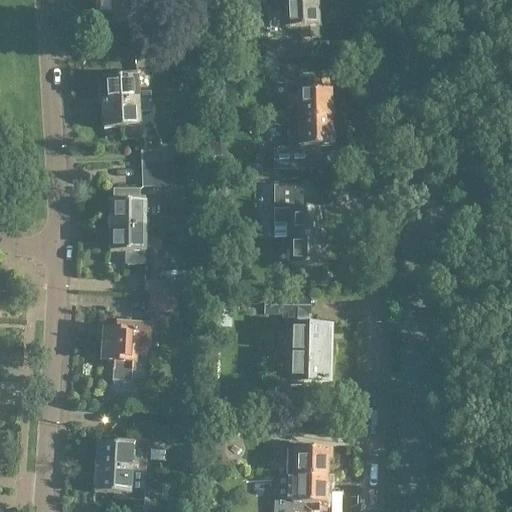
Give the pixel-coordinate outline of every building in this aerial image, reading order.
[(94,0),(96,16),(97,25),(114,24),(114,25),(127,24),(127,14),(128,14),(127,1),(135,0),(94,0)] [(285,30),(301,29),(301,37),(317,37),(316,29),(318,29),(316,1),(274,3),(274,14),(284,13),(285,30)] [(156,63),(156,56),(169,55),(168,43),(133,45),(135,70),(151,69),(156,63)] [(295,45),(260,47),(261,63),(296,61),(295,45)] [(215,78),(231,78),(231,65),(215,65),(215,78)] [(296,68),(270,69),(271,81),(297,80),(296,68)] [(102,106),(148,103),(151,103),(150,94),(138,95),(136,78),(136,73),(109,75),(109,80),(100,81),(102,106)] [(288,108),(288,121),(330,120),(330,105),(332,105),(332,95),(330,95),(330,92),(328,92),(328,82),(297,83),(297,108),(288,108)] [(149,113),(148,103),(102,106),(103,131),(122,130),(122,135),(140,133),(139,129),(140,129),(139,114),(149,113)] [(331,134),(330,120),(288,121),(289,134),(298,133),(298,148),(331,148),(331,144),(333,144),(333,134),(331,134)] [(209,159),(225,158),(224,130),(208,131),(209,159)] [(140,153),(141,165),(164,164),(173,163),(172,152),(140,153)] [(263,154),(263,166),(292,166),(291,154),(263,154)] [(164,164),(141,165),(142,189),(165,188),(164,164)] [(285,240),(289,240),(321,240),(321,212),(301,212),(301,200),(301,188),(273,188),(273,226),(285,226),(285,240)] [(109,203),(109,229),(145,229),(145,203),(145,199),(139,199),(139,192),(113,191),(113,203),(109,203)] [(145,229),(109,229),(109,254),(125,254),(125,266),(144,266),(144,254),(145,254),(145,229)] [(321,240),(289,240),(289,268),(291,268),(291,273),(301,273),(301,268),(321,268),(321,252),(324,252),(324,240),(321,240)] [(144,282),(143,294),(181,296),(182,277),(173,277),(173,283),(144,282)] [(233,282),(214,284),(215,296),(235,293),(233,282)] [(175,298),(150,297),(149,312),(174,313),(175,298)] [(285,300),(285,315),(307,315),(308,301),(285,300)] [(117,333),(104,332),(102,362),(113,363),(112,383),(131,384),(133,364),(134,364),(135,348),(148,349),(149,326),(118,324),(117,333)] [(329,330),(288,329),(286,383),(328,384),(329,356),(332,357),(332,345),(329,344),(329,330)] [(210,414),(225,415),(226,401),(211,401),(210,414)] [(156,416),(134,414),(133,426),(155,427),(156,416)] [(292,429),(257,424),(255,438),(290,443),(292,429)] [(97,445),(95,470),(145,473),(147,443),(116,441),(116,446),(97,445)] [(287,449),(286,477),(326,478),(327,463),(329,463),(330,450),(287,449)] [(113,501),(129,502),(143,502),(145,473),(95,470),(94,494),(113,496),(113,501)] [(325,506),(326,478),(286,477),(285,505),(311,506),(311,511),(325,511),(325,506)]
